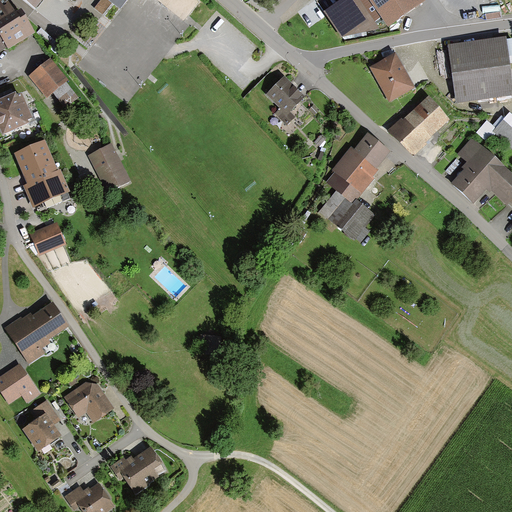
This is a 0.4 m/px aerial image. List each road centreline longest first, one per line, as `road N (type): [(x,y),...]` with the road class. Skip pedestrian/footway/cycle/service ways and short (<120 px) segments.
road 1 (residential): [(0,172),(11,232),(27,260),(132,412),(193,459),(192,477),(163,511)]
road 2 (tertiary): [(293,59),(511,254)]
road 3 (residential): [(293,59),(511,23)]
road 4 (track): [(193,459),(261,458),(329,511)]
